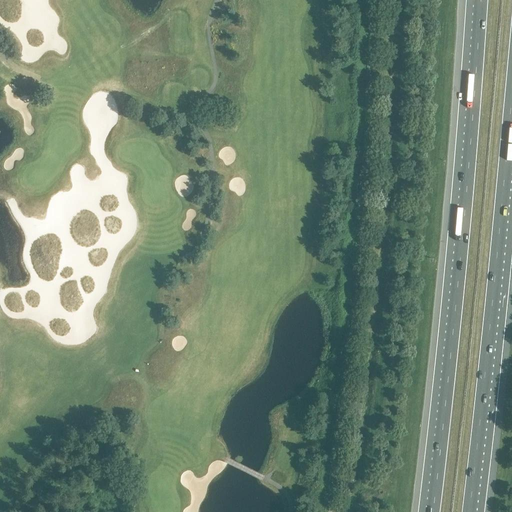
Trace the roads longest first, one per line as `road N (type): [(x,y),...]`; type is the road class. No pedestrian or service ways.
road 1 (motorway): [(481,0),(433,511)]
road 2 (motorway): [(469,511),(511,106)]
